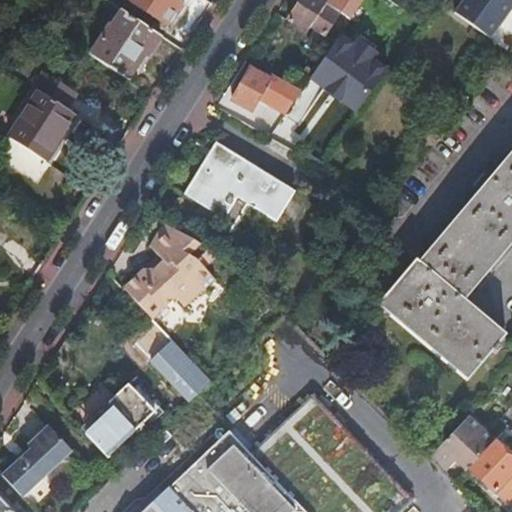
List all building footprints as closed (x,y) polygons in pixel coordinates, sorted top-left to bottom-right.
[(126,0),(165,26),(183,0),(126,0)] [(301,0),(285,23),(305,36),(307,32),(321,41),(323,39),(337,18),(348,26),(353,18),(359,9),(363,4),(365,0),(301,0)] [(490,40),(511,9),(511,4),(505,0),(464,0),(454,15),(490,40)] [(159,38),(122,13),(111,29),(108,28),(89,57),(125,81),(142,55),(146,57),(159,38)] [(0,21),(0,42),(6,47),(16,33),(0,21)] [(354,49),(339,38),(310,80),(326,92),(328,90),(341,100),(339,102),(355,114),(387,71),(372,61),(376,55),(359,42),(354,49)] [(268,81),(250,71),(231,103),(251,114),(259,101),(262,95),(266,98),(263,103),(285,116),(300,94),(270,77),(268,81)] [(32,100),(7,140),(44,163),(74,116),(64,110),(75,94),(43,74),(28,97),(32,100)] [(197,211),(211,219),(250,166),(216,145),(182,198),(198,208),(197,211)] [(511,153),(419,265),(414,261),(377,306),(468,382),(492,354),(495,356),(501,350),(496,346),(507,333),(467,298),(511,243),(511,153)] [(250,166),(211,219),(233,233),(251,203),(257,206),(255,210),(267,216),(285,188),(250,166)] [(76,172),(67,185),(79,194),(88,181),(76,172)] [(285,188),(267,216),(276,222),(295,194),(285,188)] [(201,247),(163,225),(149,249),(163,264),(148,278),(143,272),(123,291),(152,322),(176,300),(184,310),(204,291),(205,293),(216,283),(205,271),(197,263),(189,258),(201,247)] [(209,252),(197,263),(205,271),(220,258),(209,252)] [(190,405),(212,384),(173,344),(151,364),(190,405)] [(87,434),(85,437),(109,461),(110,460),(109,458),(139,430),(140,432),(143,428),(142,427),(155,415),(155,414),(159,410),(157,408),(153,412),(136,393),(140,389),(138,387),(132,393),(127,388),(108,406),(113,411),(88,436),(87,434)] [(145,511),(400,511),(417,496),(313,393),(251,454),(230,432),(145,511)] [(431,459),(446,475),(456,465),(466,474),(468,472),(493,444),(467,422),(431,459)] [(18,464),(2,479),(21,500),(70,455),(47,429),(26,448),(30,452),(24,457),(18,464)] [(170,442),(161,432),(142,450),(152,461),(170,442)] [(511,460),(493,444),(468,472),(511,510),(511,508),(511,460)] [(0,511),(10,511),(9,510),(11,508),(0,495),(0,511)]
